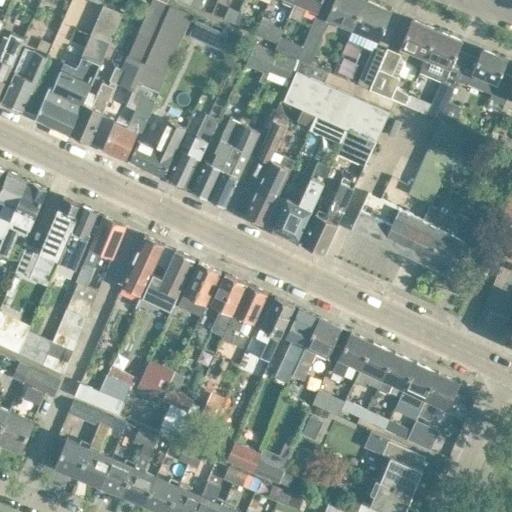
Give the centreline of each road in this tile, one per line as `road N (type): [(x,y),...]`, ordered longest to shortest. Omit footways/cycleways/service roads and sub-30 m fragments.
road 1 (tertiary): [(511,373),(0,131)]
road 2 (residential): [(440,511),(511,373)]
